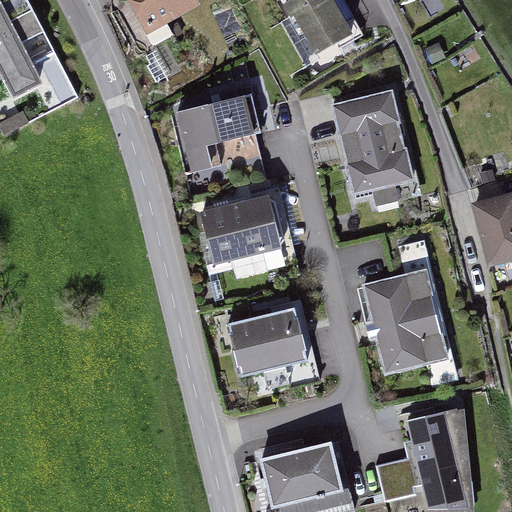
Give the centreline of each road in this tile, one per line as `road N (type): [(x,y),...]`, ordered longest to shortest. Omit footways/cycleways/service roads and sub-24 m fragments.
road 1 (residential): [(69,0),(127,127),(226,511)]
road 2 (residential): [(383,0),(458,193)]
